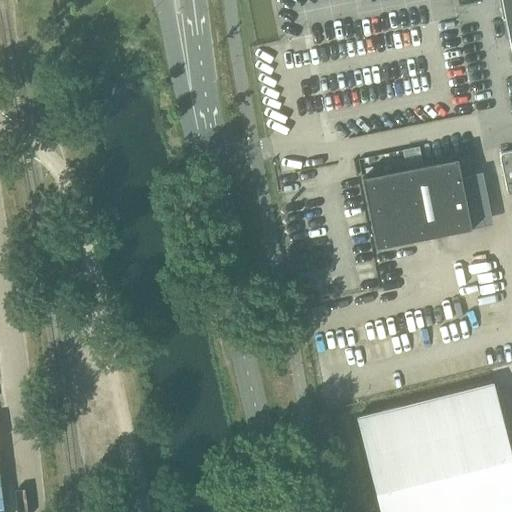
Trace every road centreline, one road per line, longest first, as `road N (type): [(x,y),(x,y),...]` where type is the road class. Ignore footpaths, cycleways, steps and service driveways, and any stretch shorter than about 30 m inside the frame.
road 1 (unclassified): [(279,511),(234,319),(178,0)]
road 2 (track): [(143,511),(80,210),(52,166),(0,126)]
road 3 (unclassified): [(0,280),(29,511)]
